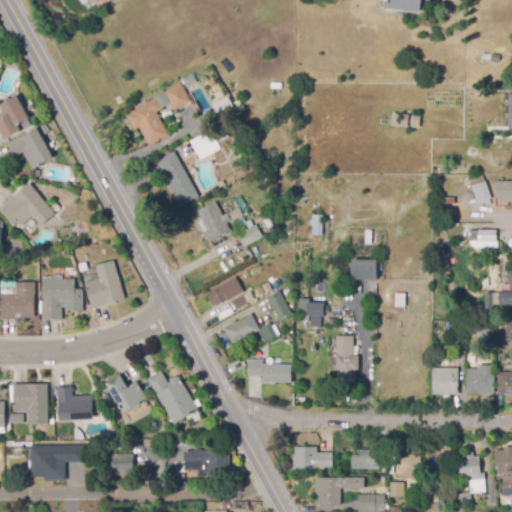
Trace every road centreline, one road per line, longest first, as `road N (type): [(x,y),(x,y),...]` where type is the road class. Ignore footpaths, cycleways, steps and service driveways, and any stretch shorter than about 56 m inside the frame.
road 1 (tertiary): [(4,0),(286,511)]
road 2 (residential): [(229,408),(289,420),(511,426)]
road 3 (residential): [(0,353),(106,341),(175,310)]
